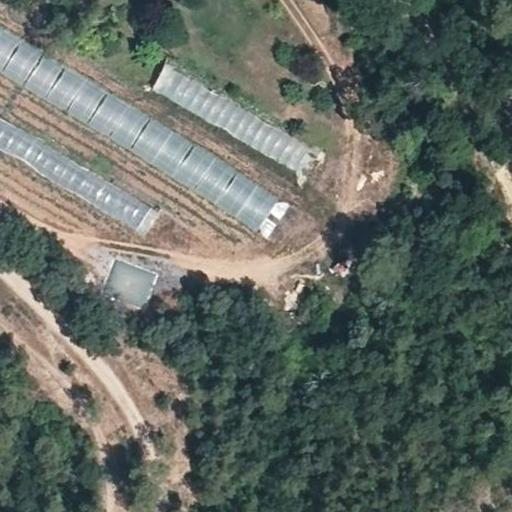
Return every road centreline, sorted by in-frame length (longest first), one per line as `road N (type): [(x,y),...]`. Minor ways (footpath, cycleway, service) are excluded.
road 1 (track): [(0,201),(116,267),(263,286),(341,255),(368,136),(382,0)]
road 2 (track): [(0,261),(59,312),(131,401),(163,480)]
